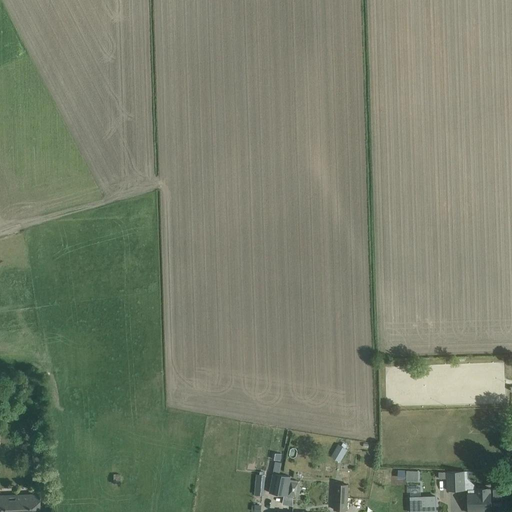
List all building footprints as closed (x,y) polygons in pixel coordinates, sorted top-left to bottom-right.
[(340,462),(347,449),(338,444),(331,457),(340,462)] [(41,449),(32,449),(33,471),(42,471),(41,449)] [(279,475),(281,463),(275,462),(273,474),(279,475)] [(406,481),(418,481),(418,470),(406,470),(406,479),(406,481)] [(447,472),(439,471),(439,478),(447,477),(447,490),(464,490),(464,471),(448,472),(447,472)] [(112,474),(112,484),(119,484),(120,475),(112,474)] [(263,495),(265,475),(257,474),(255,495),(263,495)] [(273,474),(269,493),(284,495),(287,496),(290,479),(291,477),(279,475),(273,474)] [(290,479),(287,496),(293,497),(295,498),(298,481),(290,479)] [(347,510),(348,485),(335,484),(334,510),(347,510)] [(420,488),(410,488),(410,497),(410,511),(435,511),(435,496),(421,497),(420,488)] [(475,490),(468,490),(468,494),(468,503),(468,511),(490,511),(491,511),(491,502),(490,489),(482,489),(475,490)] [(501,489),(493,490),(493,499),(501,498),(501,489)] [(0,511),(38,511),(38,494),(0,495),(0,511)]
